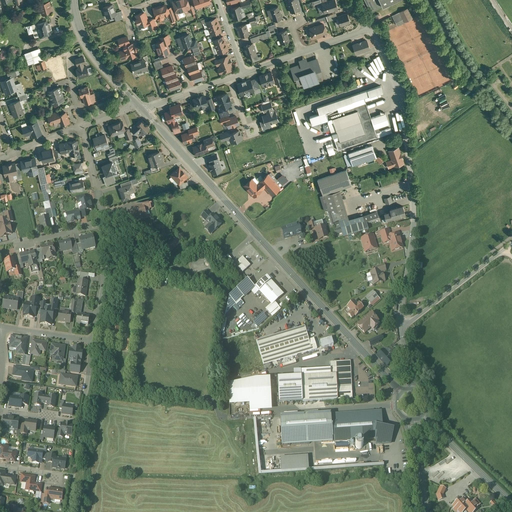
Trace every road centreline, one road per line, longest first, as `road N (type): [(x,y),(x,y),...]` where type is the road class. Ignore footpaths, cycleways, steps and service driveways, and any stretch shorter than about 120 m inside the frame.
road 1 (tertiary): [(401,393),(141,109)]
road 2 (residential): [(400,327),(413,225),(404,111),(369,28)]
road 3 (unclassified): [(407,323),(511,236)]
road 4 (unclassified): [(407,323),(511,244)]
road 5 (tertiary): [(511,502),(422,416)]
road 6 (residential): [(104,222),(91,342)]
